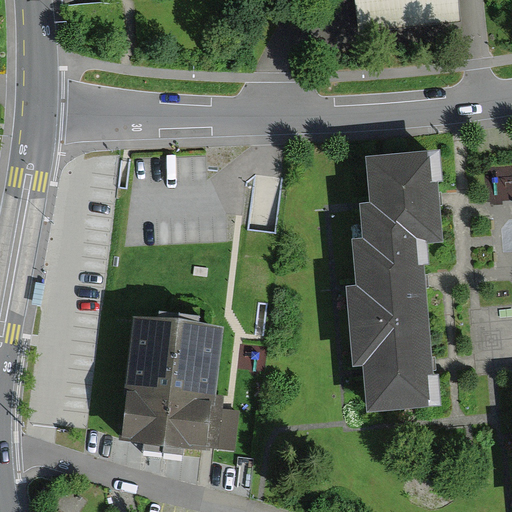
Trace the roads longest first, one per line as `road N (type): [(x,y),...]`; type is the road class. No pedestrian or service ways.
road 1 (residential): [(32,110),(291,117),(511,98)]
road 2 (residential): [(249,511),(40,450),(0,449)]
road 3 (tertiary): [(32,110),(0,340)]
